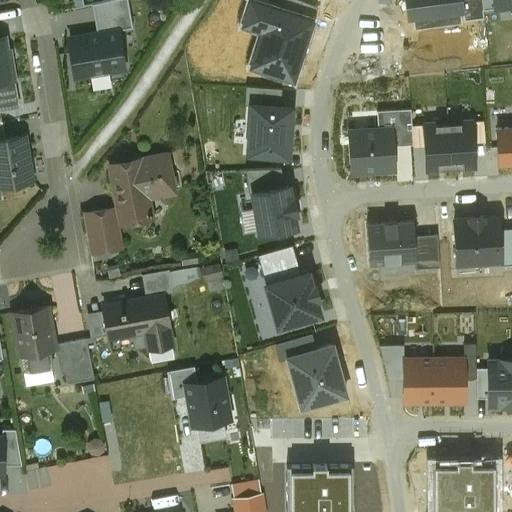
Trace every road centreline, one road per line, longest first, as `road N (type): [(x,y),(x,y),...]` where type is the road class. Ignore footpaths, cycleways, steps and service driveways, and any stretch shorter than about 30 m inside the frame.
road 1 (residential): [(50,244),(59,189),(30,0)]
road 2 (residential): [(387,430),(325,198)]
road 3 (residential): [(325,198),(324,80),(347,0)]
road 4 (residential): [(0,507),(64,507),(199,484)]
road 5 (residential): [(511,187),(325,198)]
road 6 (residential): [(511,430),(387,430)]
